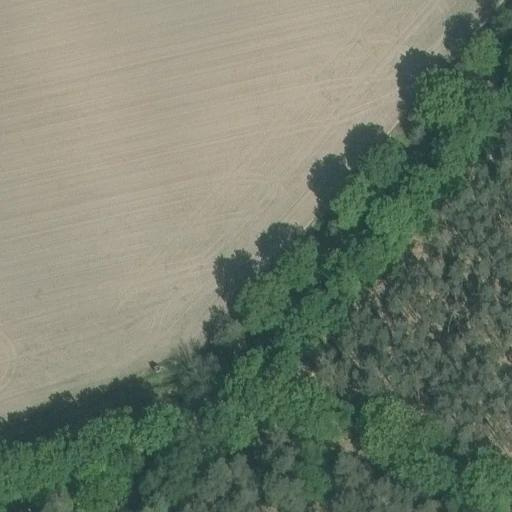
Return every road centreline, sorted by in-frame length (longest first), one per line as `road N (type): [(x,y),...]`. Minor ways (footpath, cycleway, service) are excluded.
road 1 (track): [(133,511),(511,73)]
road 2 (track): [(499,511),(181,383),(0,436)]
